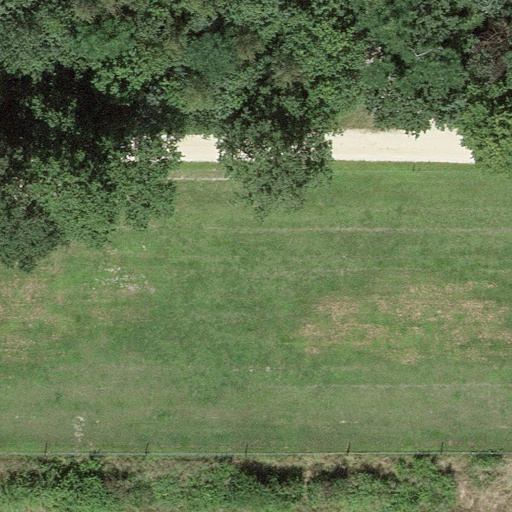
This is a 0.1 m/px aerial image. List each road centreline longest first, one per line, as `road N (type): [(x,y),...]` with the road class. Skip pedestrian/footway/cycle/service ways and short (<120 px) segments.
road 1 (track): [(0,151),(385,146),(511,153)]
road 2 (track): [(365,0),(385,146)]
